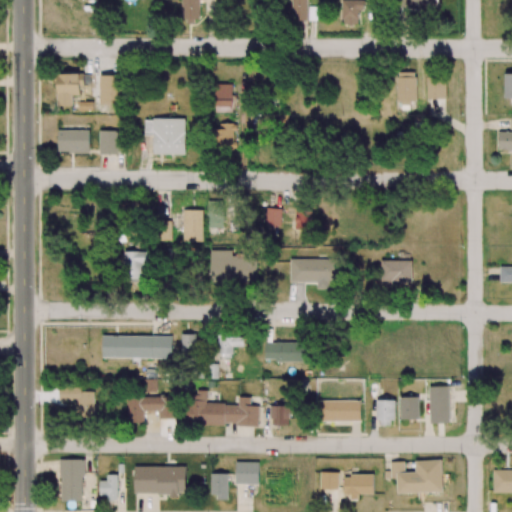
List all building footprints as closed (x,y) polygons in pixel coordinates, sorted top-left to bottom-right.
[(511,131),(499,131),(498,150),(511,150),(511,131)] [(99,132),(117,132),(117,156),(99,156),(99,132)] [(183,242),(183,209),(202,209),(202,242),(183,242)] [(171,221),(172,241),(154,241),(154,221),(171,221)] [(411,283),(412,261),(381,260),(380,283),(411,283)] [(511,266),(500,267),(500,282),(511,281),(511,266)] [(102,335),(172,336),(172,358),(101,358),(102,335)] [(449,423),(449,386),(429,386),(430,423),(449,423)] [(419,397),(400,397),(400,420),(419,419),(419,397)] [(360,400),(318,401),(318,422),(361,421),(360,400)] [(394,400),(377,400),(378,426),(394,425),(394,400)] [(443,492),(442,460),(415,461),(415,472),(405,472),(404,461),(390,461),(390,479),(397,479),(397,493),(443,492)] [(235,462),(259,463),(258,485),(235,484),(235,462)] [(511,469),(493,469),(493,491),(511,491),(511,469)] [(339,472),(321,472),(320,489),(339,489),(339,472)] [(343,497),(359,497),(359,494),(374,494),(374,475),(344,474),(343,497)]
